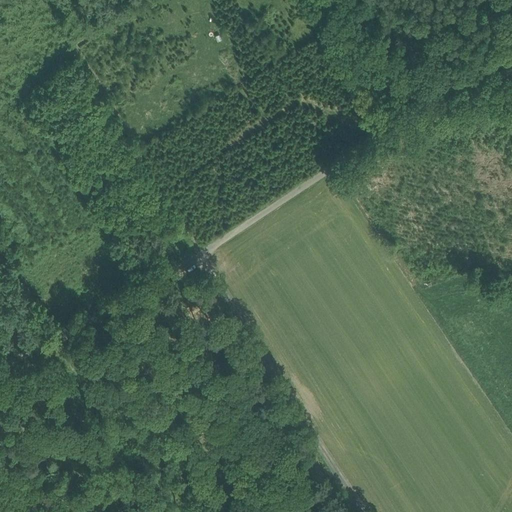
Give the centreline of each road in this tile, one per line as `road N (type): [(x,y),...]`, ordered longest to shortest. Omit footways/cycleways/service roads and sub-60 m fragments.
road 1 (track): [(387,130),(209,253),(0,366)]
road 2 (track): [(209,253),(365,511)]
road 3 (track): [(387,130),(310,0)]
road 4 (track): [(511,58),(387,130)]
